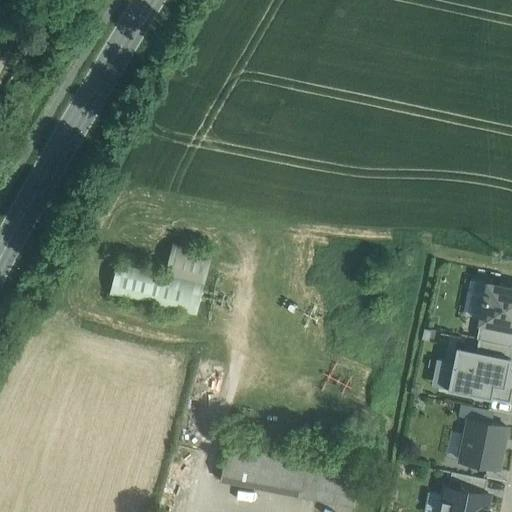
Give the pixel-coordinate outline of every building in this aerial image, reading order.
[(179,245),(171,270),(208,281),(216,257),(179,245)] [(120,263),(114,292),(202,312),(209,284),(120,263)] [(480,322),(511,328),(511,287),(488,283),(480,322)] [(511,328),(480,322),(477,337),(479,338),(511,344),(511,328)] [(511,344),(479,338),(476,350),(511,357),(511,353),(511,344)] [(476,350),(457,346),(448,389),(492,398),(494,385),(505,388),(505,386),(509,370),(511,357),(476,350)] [(494,385),(492,398),(511,402),(511,395),(511,386),(505,386),(505,388),(494,385)] [(506,425),(470,418),(462,461),(498,468),(506,425)] [(306,457),(227,442),(220,480),(299,496),(306,457)] [(362,465),(307,455),(306,457),(299,496),(355,506),(362,465)] [(452,472),(449,487),(484,494),(487,479),(452,472)] [(445,486),(440,511),(488,511),(489,509),(487,509),(490,495),(484,494),(449,487),(445,486)]
